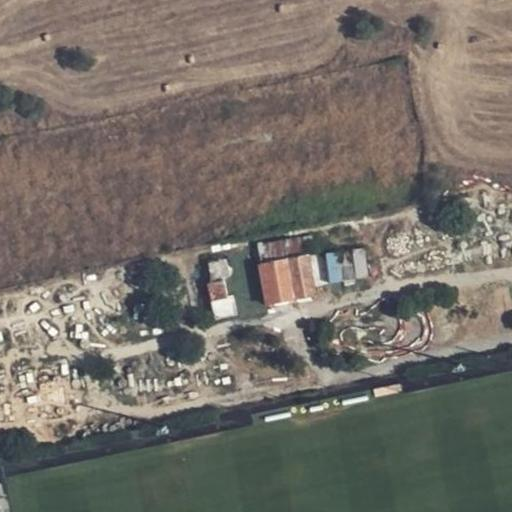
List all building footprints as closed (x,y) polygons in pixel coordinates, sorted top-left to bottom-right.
[(255,244),(259,263),(308,253),(305,233),(255,244)] [(256,306),(267,303),(259,263),(255,244),(244,246),(252,290),(256,306)] [(220,251),(230,294),(252,290),(244,246),(220,251)] [(308,253),(259,263),(267,303),(269,305),(316,295),(308,253)] [(252,290),(230,294),(235,316),(257,312),(256,306),(252,290)] [(266,397),(255,344),(244,347),(255,400),(266,397)] [(235,403),(249,400),(239,348),(224,350),(235,403)]
